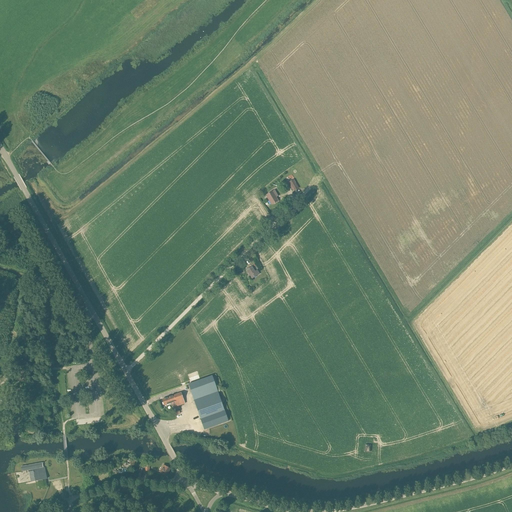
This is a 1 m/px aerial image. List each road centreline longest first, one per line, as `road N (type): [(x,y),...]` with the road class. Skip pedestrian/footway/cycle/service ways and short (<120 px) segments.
road 1 (tertiary): [(187,484),(0,146)]
road 2 (unclassified): [(317,511),(511,464)]
road 3 (track): [(64,432),(48,285),(0,266)]
road 4 (track): [(73,368),(9,371),(21,273)]
road 5 (track): [(196,511),(184,491),(158,485),(72,505)]
